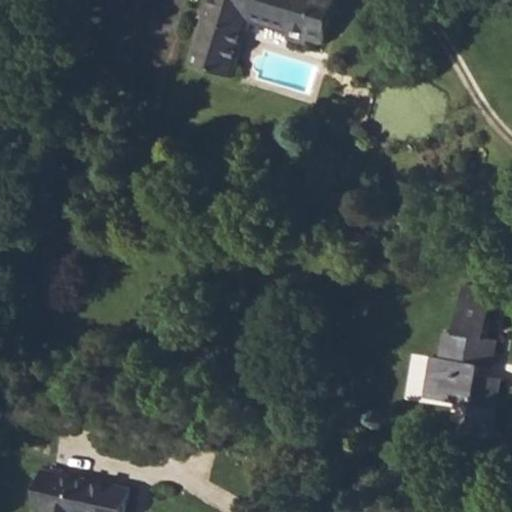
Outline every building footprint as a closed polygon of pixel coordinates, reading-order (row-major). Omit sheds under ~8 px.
[(234,77),(251,18),(289,30),(287,37),(307,42),(309,36),(325,41),(337,0),(209,0),(191,64),(234,77)] [(491,312),(493,302),(462,298),(460,307),(491,312)] [(456,334),(447,333),(442,360),(434,358),(428,399),(473,406),(497,410),(503,380),(480,376),(481,366),(493,368),(497,340),(487,338),(491,312),(460,307),(456,334)] [(469,434),(493,438),(497,410),(473,406),(469,434)] [(128,511),(133,490),(47,471),(38,509),(47,511),(46,511),(128,511)]
